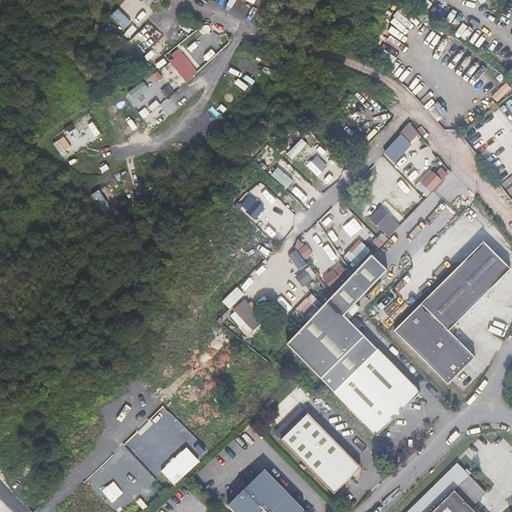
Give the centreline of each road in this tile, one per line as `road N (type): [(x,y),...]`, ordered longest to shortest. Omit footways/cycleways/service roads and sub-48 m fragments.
road 1 (unclassified): [(371,70),(410,99),(511,226)]
road 2 (unclassified): [(370,511),(472,413),(487,410)]
